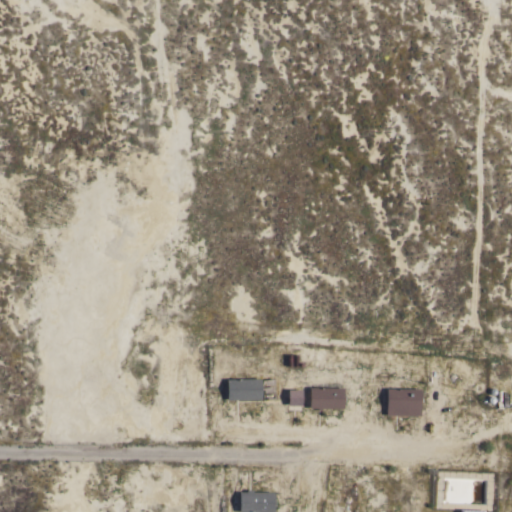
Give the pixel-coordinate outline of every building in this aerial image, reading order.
[(260,379),(260,399),(226,400),(225,379),(260,379)] [(320,408),(320,410),(317,410),(317,408),(308,408),(308,387),(343,388),(342,395),(344,395),(344,401),(343,401),(343,409),(320,408)] [(420,389),(420,398),(421,398),(421,402),(419,402),(419,415),(385,415),(386,388),(420,389)] [(301,390),(300,405),(286,405),(287,389),(301,390)] [(245,492),(245,490),(252,490),(252,492),(273,492),(273,499),(274,499),(274,505),(273,505),(273,511),(238,511),(238,492),(245,492)]
